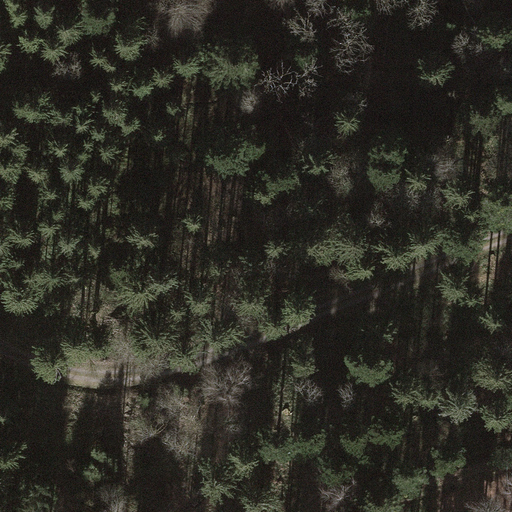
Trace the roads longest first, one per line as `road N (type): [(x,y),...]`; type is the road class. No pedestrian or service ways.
road 1 (track): [(0,342),(98,377),(223,349),(511,235)]
road 2 (track): [(0,279),(3,205),(59,81),(126,0)]
